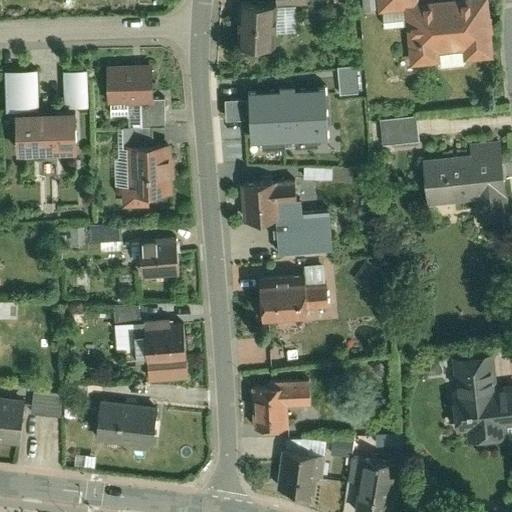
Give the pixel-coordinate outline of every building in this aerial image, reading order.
[(491,59),(486,0),(450,0),(417,3),(416,0),(360,0),(361,11),(376,9),(376,12),(402,10),(407,66),(438,63),(437,51),(462,49),(463,61),(491,59)] [(274,3),(238,2),(237,42),(272,44),(273,32),(274,5),(274,3)] [(274,5),(273,32),(293,33),(294,4),(274,5)] [(149,62),(104,63),(105,100),(137,99),(137,103),(139,103),(150,103),(150,96),(149,62)] [(14,110),(36,110),(35,68),(2,69),(3,111),(14,110)] [(357,68),(336,70),(337,89),(359,87),(357,68)] [(59,71),(61,109),(73,109),(85,108),(84,70),(59,71)] [(285,84),(231,89),(235,129),(267,125),(266,105),(287,103),(285,84)] [(150,103),(139,103),(140,127),(149,127),(162,127),(161,96),(150,96),(150,103)] [(36,110),(14,110),(15,155),(74,153),(73,109),(61,109),(36,110)] [(417,142),(414,116),(377,120),(380,146),(417,142)] [(126,145),(149,144),(149,127),(140,127),(120,128),(120,145),(126,145)] [(466,155),(421,159),(425,203),(474,199),(475,220),(506,218),(500,143),(465,146),(466,155)] [(170,192),(169,144),(149,144),(126,145),(127,186),(118,186),(119,208),(143,207),(143,193),(170,192)] [(323,166),(300,166),(300,181),(323,181),(323,166)] [(297,179),(238,182),(240,218),(275,216),(299,215),(299,213),(297,179)] [(299,215),(275,216),(277,253),(329,251),(327,211),(299,213),(299,215)] [(95,250),(120,248),(118,225),(80,224),(81,244),(95,243),(95,250)] [(177,273),(174,234),(138,237),(141,276),(177,273)] [(304,285),(321,284),(320,264),(302,265),(303,279),(304,285)] [(259,321),(309,318),(309,309),(326,307),(325,284),(321,284),(304,285),(303,279),(256,282),(259,321)] [(0,298),(0,313),(13,314),(13,299),(0,298)] [(144,341),(183,339),(182,324),(172,324),(172,318),(142,320),(142,323),(110,324),(112,349),(134,348),(135,358),(145,358),(144,341)] [(146,380),(187,378),(185,339),(183,339),(144,341),(145,358),(146,380)] [(490,352),(450,356),(453,390),(450,390),(454,433),(464,432),(465,441),(503,438),(502,425),(511,423),(511,383),(493,385),(490,352)] [(277,387),(249,387),(250,433),(284,432),(284,405),(308,404),(307,380),(276,381),(277,387)] [(60,393),(31,391),(30,414),(63,416),(60,393)] [(0,443),(18,446),(23,398),(0,395),(0,443)] [(94,442),(151,449),(155,407),(99,400),(94,442)] [(399,436),(374,436),(374,450),(399,450),(399,436)] [(283,439),(282,450),(320,455),(321,444),(283,439)] [(331,445),(329,457),(348,460),(350,443),(331,441),(331,445)] [(331,445),(321,444),(320,455),(322,455),(321,464),(328,465),(329,457),(331,445)] [(282,450),(279,450),(275,488),(312,493),(314,479),(319,480),(321,464),(322,455),(320,455),(282,450)] [(359,484),(362,461),(362,459),(350,457),(347,483),(359,484)] [(387,511),(394,466),(362,461),(359,484),(354,511),(387,511)]
